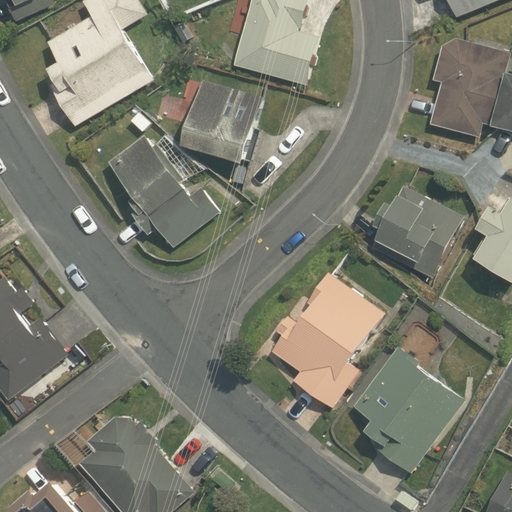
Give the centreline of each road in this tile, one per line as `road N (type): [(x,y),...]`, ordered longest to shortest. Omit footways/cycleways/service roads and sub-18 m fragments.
road 1 (residential): [(174,323),(318,205),(355,156),(390,58),(385,0)]
road 2 (residential): [(174,323),(60,187),(0,81)]
road 3 (residential): [(374,511),(303,454),(174,323)]
road 4 (residential): [(174,323),(127,352),(0,461)]
road 5 (residential): [(431,511),(511,379)]
